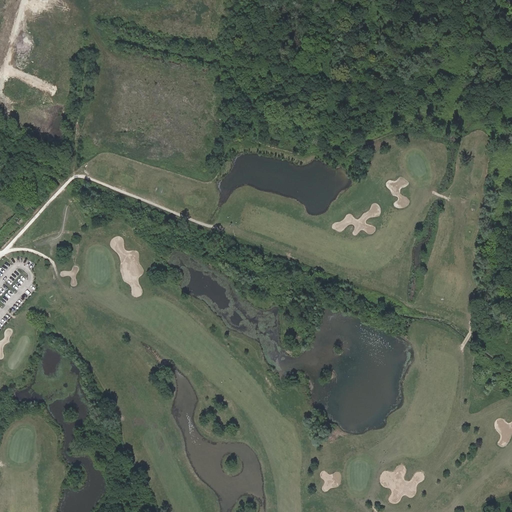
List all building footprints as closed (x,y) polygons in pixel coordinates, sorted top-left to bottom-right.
[(12,61),(17,63),(20,56),(15,54),(12,61)] [(17,61),(15,66),(32,74),(35,67),(22,61),(21,63),(17,61)] [(33,74),(39,76),(42,69),(36,66),(33,74)] [(53,81),(56,74),(47,70),(44,77),(53,81)] [(38,134),(48,117),(20,101),(10,117),(38,134)]
